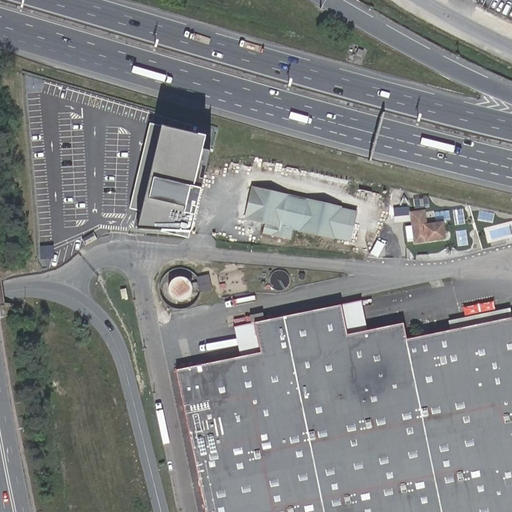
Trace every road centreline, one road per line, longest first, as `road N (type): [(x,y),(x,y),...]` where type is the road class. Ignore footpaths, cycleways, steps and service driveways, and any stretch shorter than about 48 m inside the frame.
road 1 (motorway): [(0,22),(511,163)]
road 2 (motorway): [(511,126),(56,0)]
road 3 (unclassified): [(64,293),(94,257),(133,248),(425,273),(487,269),(511,277)]
road 4 (unknown): [(230,255),(222,190),(229,173),(330,175),(360,180),(377,193),(364,267)]
road 5 (secondary): [(64,293),(92,310),(117,344),(165,511)]
road 6 (motorway): [(511,97),(326,0)]
road 7 (primary): [(24,511),(0,379)]
